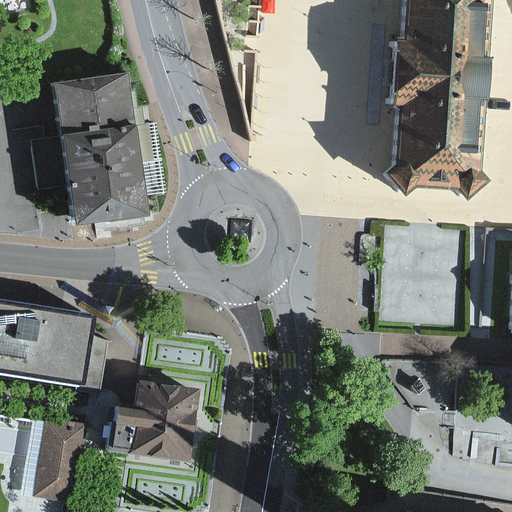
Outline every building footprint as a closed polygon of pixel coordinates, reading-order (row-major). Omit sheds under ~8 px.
[(400,108),(396,166),(387,173),(407,197),(417,188),(458,191),(468,203),(492,182),(483,172),(493,0),(406,0),(404,39),(399,39),(396,69),(393,108),(400,108)] [(50,88),(56,138),(132,128),(127,78),(50,88)] [(145,217),(132,128),(56,138),(41,140),(47,185),(62,183),(68,228),(145,217)] [(511,296),(495,295),(494,321),(511,322),(511,296)] [(86,312),(0,298),(0,373),(74,385),(86,312)] [(424,383),(424,403),(435,403),(433,361),(400,362),(400,373),(402,373),(402,384),(424,383)] [(193,391),(135,384),(132,406),(111,403),(105,451),(183,462),(188,426),(193,391)] [(91,421),(47,413),(33,491),(77,499),(91,421)]
